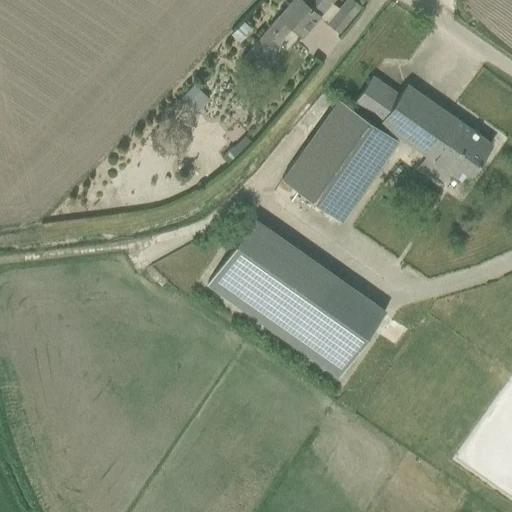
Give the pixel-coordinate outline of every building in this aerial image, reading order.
[(292,0),(243,59),(256,70),(292,28),(302,37),(319,16),(328,23),(327,25),(339,35),(360,8),(350,0),(346,0),(339,10),(331,4),(333,0),(292,0)] [(406,85),(398,96),(372,77),(353,104),(426,156),(420,165),(443,181),(449,172),(464,183),(491,144),(406,85)] [(196,108),(205,97),(192,86),(183,96),(196,108)] [(330,98),(276,182),(341,223),(395,139),(330,98)] [(384,311),(334,276),(288,342),(337,377),(384,311)]
